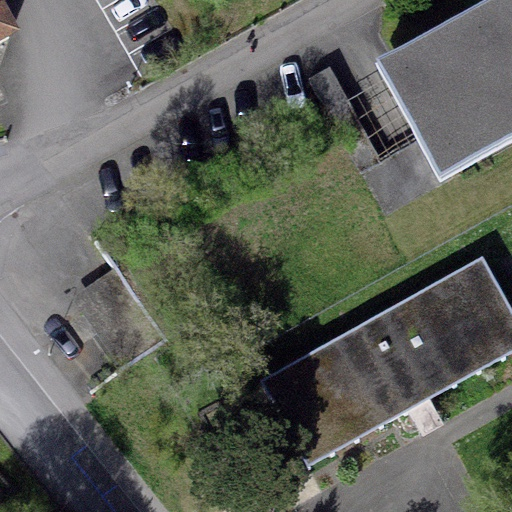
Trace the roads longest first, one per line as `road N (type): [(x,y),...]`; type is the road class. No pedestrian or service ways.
road 1 (residential): [(353,0),(72,147),(0,170)]
road 2 (residential): [(103,511),(0,376)]
